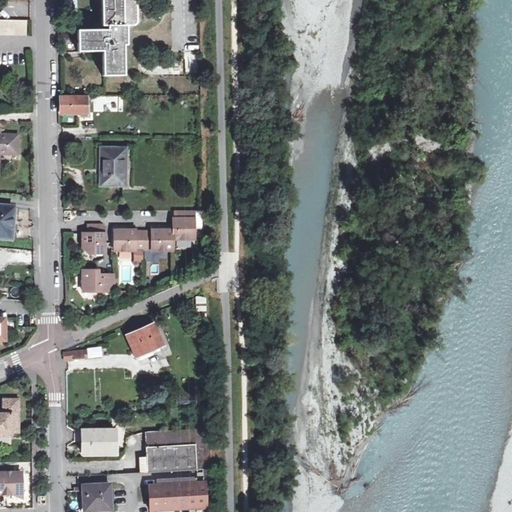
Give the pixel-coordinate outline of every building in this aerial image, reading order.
[(63,0),(63,8),(77,8),(76,0),(63,0)] [(99,0),(101,24),(107,24),(107,28),(78,29),(79,49),(102,49),(103,74),(124,73),(124,43),(126,43),(126,23),(134,23),(137,19),(135,0),(99,0)] [(24,20),(0,19),(0,33),(24,34),(24,20)] [(87,112),(87,99),(91,99),(91,96),(60,96),(60,112),(87,112)] [(0,154),(14,155),(15,136),(0,135),(0,154)] [(99,181),(122,182),(123,147),(100,146),(99,181)] [(0,235),(7,236),(10,208),(0,206),(0,235)] [(17,208),(10,208),(7,236),(14,237),(17,208)] [(170,226),(170,236),(191,236),(191,227),(198,227),(199,208),(174,208),(174,215),(170,215),(170,226)] [(101,253),(101,239),(101,226),(98,222),(86,222),(86,232),(79,232),(79,246),(86,253),(101,253)] [(148,228),(141,228),(141,245),(149,245),(149,247),(170,247),(170,236),(170,226),(148,227),(148,228)] [(132,227),(110,227),(111,247),(133,248),(133,258),(141,258),(141,245),(141,228),(132,228),(132,227)] [(109,239),(101,239),(101,253),(101,254),(96,259),(93,259),(93,268),(80,268),(80,290),(106,290),(112,287),(112,257),(109,255),(109,239)] [(198,317),(207,317),(207,298),(198,297),(198,317)] [(127,334),(136,355),(154,347),(163,343),(154,323),(127,334)] [(88,349),(88,357),(102,355),(101,346),(88,348),(88,349)] [(65,360),(68,360),(88,357),(88,349),(64,352),(65,360)] [(4,413),(0,413),(0,435),(13,435),(13,432),(20,431),(19,399),(4,399),(4,413)] [(83,453),(100,453),(100,452),(116,452),(115,429),(83,430),(83,453)] [(146,431),(148,472),(195,469),(203,469),(212,469),(211,444),(196,444),(195,429),(146,431)] [(156,479),(157,485),(204,483),(203,469),(195,469),(195,477),(156,479)] [(0,493),(11,493),(23,498),(22,473),(0,473),(0,493)] [(157,485),(148,485),(150,511),(206,507),(205,482),(204,483),(157,485)] [(84,510),(111,509),(109,484),(83,485),(84,510)] [(46,496),(44,496),(38,496),(39,505),(46,504),(46,496)]
